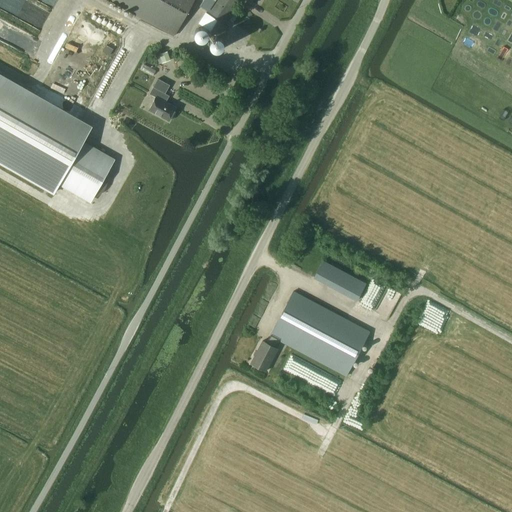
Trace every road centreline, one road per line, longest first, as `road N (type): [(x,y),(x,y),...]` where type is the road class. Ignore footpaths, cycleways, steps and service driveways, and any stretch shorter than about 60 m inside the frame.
road 1 (unclassified): [(26,511),(309,0)]
road 2 (unclassified): [(126,511),(382,0)]
road 3 (track): [(392,323),(332,436),(249,389),(225,392),(164,511)]
road 4 (track): [(270,73),(188,53),(84,0)]
road 5 (track): [(354,311),(385,326),(410,294),(425,291),(511,337)]
